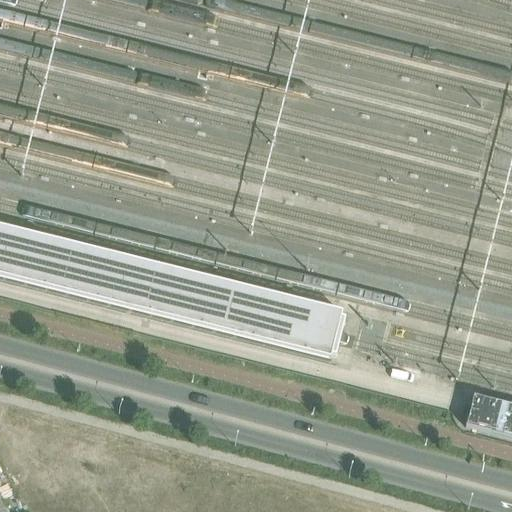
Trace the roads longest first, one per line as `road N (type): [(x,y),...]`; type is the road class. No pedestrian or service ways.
road 1 (secondary): [(511,482),(0,344)]
road 2 (secondary): [(0,370),(511,507)]
